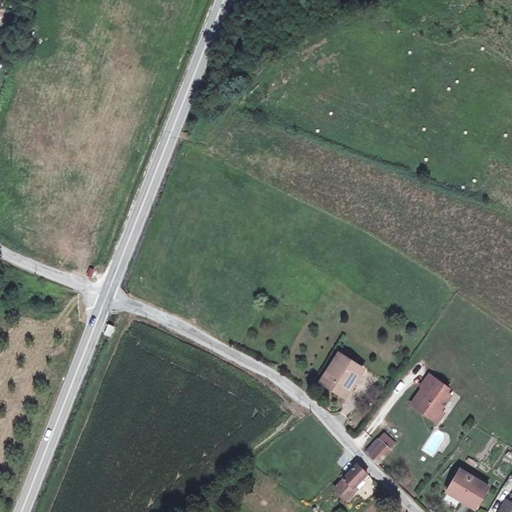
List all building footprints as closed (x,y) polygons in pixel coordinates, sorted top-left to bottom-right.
[(98,271),(91,268),(87,275),(94,279),(98,271)] [(337,328),(349,307),(340,302),(329,323),(337,328)] [(111,325),(106,323),(102,335),(106,337),(110,338),(115,327),(111,325)] [(360,359),(336,346),(319,376),(343,390),(360,359)] [(420,390),(411,403),(424,412),(426,410),(434,415),(439,408),(439,407),(441,408),(450,394),(446,391),(448,388),(429,374),(421,385),(427,389),(425,393),(420,390)] [(434,415),(426,410),(424,412),(437,421),(443,411),(439,408),(434,415)] [(396,442),(385,431),(366,451),(377,463),(396,442)] [(367,473),(357,463),(335,486),(348,498),(358,488),(355,485),(367,474),(367,473)] [(488,485),(459,471),(448,492),(462,499),(464,496),(478,504),(488,485)] [(511,511),(511,496),(510,500),(507,498),(499,511),(511,511)]
